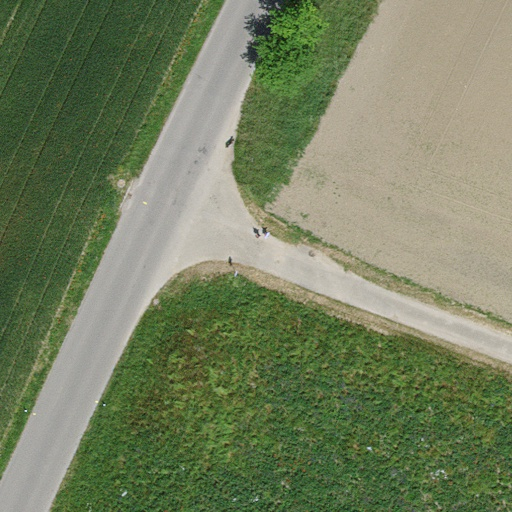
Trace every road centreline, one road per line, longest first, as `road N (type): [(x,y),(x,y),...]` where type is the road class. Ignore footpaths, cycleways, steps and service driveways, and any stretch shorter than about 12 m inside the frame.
road 1 (tertiary): [(21,511),(259,0)]
road 2 (track): [(152,217),(511,348)]
